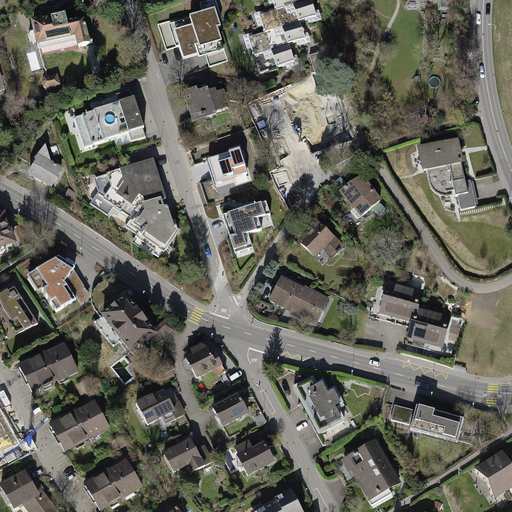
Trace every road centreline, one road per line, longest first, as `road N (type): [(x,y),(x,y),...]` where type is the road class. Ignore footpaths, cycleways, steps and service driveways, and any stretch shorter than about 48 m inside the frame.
road 1 (residential): [(128,0),(230,307)]
road 2 (secondary): [(227,327),(195,315),(0,190)]
road 3 (secondary): [(511,395),(253,334)]
road 4 (residential): [(253,334),(248,360),(332,511)]
road 5 (residential): [(338,171),(313,192),(230,307)]
road 6 (secondary): [(484,0),(484,64),(511,170)]
road 7 (residential): [(0,368),(80,511)]
